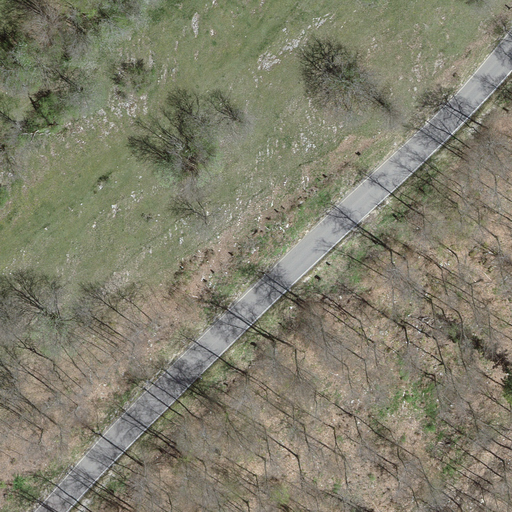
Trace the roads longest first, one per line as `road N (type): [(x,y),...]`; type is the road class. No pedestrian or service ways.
road 1 (tertiary): [(511,51),(50,511)]
road 2 (track): [(511,419),(481,442),(442,499),(423,511)]
